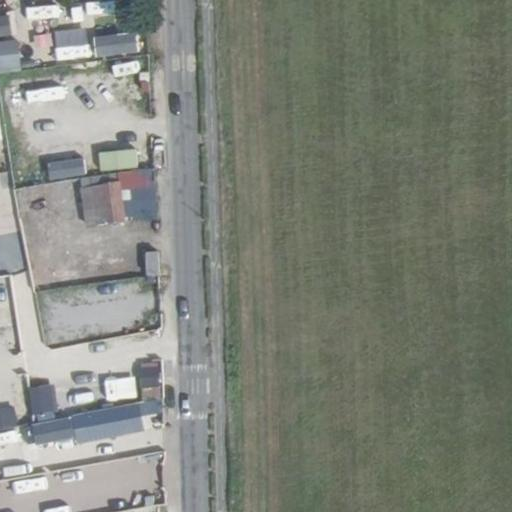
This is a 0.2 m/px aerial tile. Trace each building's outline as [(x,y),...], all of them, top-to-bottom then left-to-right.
[(113,0),(91,0),(91,14),(114,15),(115,0),(113,0)] [(33,36),(62,35),(61,5),(32,6),(33,36)] [(103,23),(79,27),(80,40),(105,37),(103,23)] [(23,27),(4,31),(6,56),(27,53),(23,27)] [(76,44),(44,49),(46,62),(78,58),(76,44)] [(46,82),(48,95),(76,91),(74,78),(46,82)] [(14,133),(24,175),(36,172),(26,130),(14,133)] [(97,150),(98,170),(136,168),(135,148),(97,150)] [(48,179),(84,174),(81,156),(45,162),(48,179)] [(124,219),(119,171),(83,176),(90,223),(124,219)] [(0,302),(1,315),(13,314),(11,281),(0,281),(0,302)] [(44,294),(46,307),(70,303),(68,290),(44,294)] [(111,324),(107,304),(85,308),(88,328),(111,324)] [(136,363),(142,400),(162,397),(156,360),(136,363)] [(72,411),(101,403),(97,391),(69,398),(72,411)] [(30,424),(35,450),(150,429),(145,402),(30,424)] [(0,408),(0,429),(19,427),(17,407),(0,408)]
